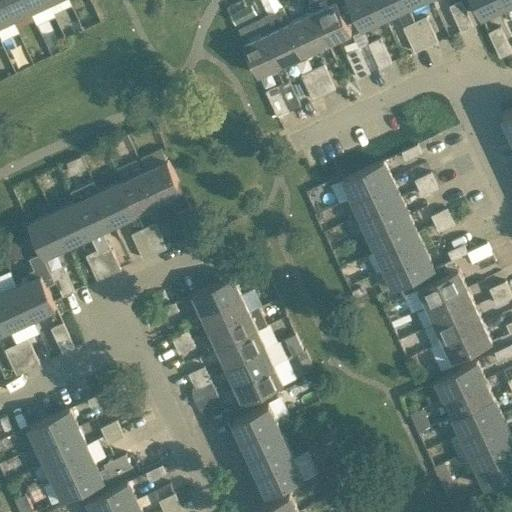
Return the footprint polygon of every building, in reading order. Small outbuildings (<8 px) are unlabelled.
[(0,0),(0,21),(12,16),(4,0),(0,0)] [(30,7),(26,0),(4,0),(12,16),(30,7)] [(309,0),(314,8),(328,40),(352,29),(348,21),(357,16),(350,0),(309,0)] [(362,25),(385,14),(378,0),(350,0),(357,16),(362,25)] [(378,0),(385,14),(408,3),(406,0),(378,0)] [(473,22),(462,0),(456,0),(450,3),(462,28),(473,22)] [(475,0),(481,14),(505,3),(503,0),(475,0)] [(438,5),(428,10),(439,35),(450,30),(438,5)] [(328,40),(314,8),(291,19),(305,51),(328,40)] [(427,14),(416,19),(427,44),(439,39),(427,14)] [(240,28),(246,40),(244,41),(259,72),(283,61),(268,30),(262,17),(240,28)] [(305,51),(291,19),(268,30),(283,61),(305,51)] [(416,49),(427,44),(416,19),(404,24),(416,49)] [(489,30),(491,34),(501,55),(511,49),(511,47),(501,24),(489,30)] [(59,50),(69,45),(64,34),(54,39),(59,50)] [(381,35),(369,41),(381,65),(393,60),(381,35)] [(359,45),(348,51),(359,76),(371,70),(359,45)] [(324,62),(313,67),(324,92),(336,86),(324,62)] [(313,97),(324,92),(313,67),(302,72),(313,97)] [(278,83),(267,88),(278,113),(290,108),(278,83)] [(418,141),(403,148),(406,157),(422,150),(418,141)] [(144,167),(159,199),(183,188),(168,156),(144,167)] [(344,176),(352,194),(393,175),(384,157),(344,176)] [(137,210),(159,199),(144,167),(122,178),(137,210)] [(416,177),(419,185),(435,177),(431,170),(416,177)] [(401,193),(393,175),(352,194),(361,212),(401,193)] [(435,177),(419,185),(423,193),(439,185),(435,177)] [(99,188),(94,178),(72,189),(91,231),(114,220),(99,188)] [(122,178),(99,188),(114,220),(137,210),(122,178)] [(74,199),(53,209),(68,242),(91,231),(72,189),(70,189),(74,199)] [(361,212),(369,230),(410,211),(401,193),(361,212)] [(202,229),(190,204),(179,210),(190,234),(202,229)] [(432,213),(436,221),(452,214),(448,205),(432,213)] [(44,253),(68,242),(53,209),(29,220),(36,234),(44,253)] [(418,229),(410,211),(369,230),(378,248),(418,229)] [(455,221),(452,214),(436,221),(439,228),(455,221)] [(156,220),(144,226),(156,250),(167,245),(156,220)] [(144,256),(156,250),(144,226),(133,231),(144,256)] [(418,229),(378,248),(386,266),(426,247),(418,229)] [(18,239),(17,239),(3,246),(10,261),(24,254),(18,239)] [(465,241),(449,248),(453,257),(468,249),(465,241)] [(110,242),(98,247),(110,272),(121,266),(110,242)] [(98,277),(110,272),(98,247),(87,252),(98,277)] [(426,247),(386,266),(394,284),(399,282),(435,265),(434,263),(426,247)] [(57,303),(48,285),(47,283),(56,279),(42,249),(30,255),(35,266),(27,269),(31,277),(19,282),(33,314),(57,303)] [(493,250),(477,257),(481,265),(497,258),(493,250)] [(429,302),(468,284),(459,265),(455,268),(449,256),(434,263),(435,265),(399,282),(404,292),(420,284),(429,302)] [(64,263),(52,269),(64,293),(75,288),(64,263)] [(0,286),(17,280),(12,267),(0,272),(0,286)] [(193,291),(202,309),(242,291),(234,272),(193,291)] [(490,286),(494,293),(510,286),(506,278),(490,286)] [(0,303),(10,325),(33,314),(19,282),(0,290),(0,303)] [(358,301),(370,295),(364,283),(352,289),(358,301)] [(429,302),(437,320),(476,302),(468,284),(429,302)] [(253,286),(242,291),(202,309),(210,327),(251,309),(260,304),(262,303),(253,286)] [(511,291),(510,286),(494,293),(498,301),(511,294),(511,291)] [(176,300),(160,307),(164,315),(179,308),(176,300)] [(446,338),(485,320),(476,302),(437,320),(446,338)] [(0,329),(10,325),(0,303),(0,329)] [(219,345),(259,326),(268,322),(260,304),(251,309),(210,327),(219,345)] [(75,345),(64,320),(52,325),(64,350),(75,345)] [(493,338),(485,320),(446,338),(454,356),(493,338)] [(267,344),(259,326),(219,345),(227,363),(267,344)] [(173,335),(177,343),(192,336),(189,328),(173,335)] [(40,330),(31,334),(41,357),(50,353),(40,330)] [(284,337),(292,355),(298,352),(304,349),(295,332),(284,337)] [(29,336),(17,341),(28,366),(40,361),(29,336)] [(192,336),(177,343),(180,351),(196,344),(192,336)] [(17,371),(28,366),(17,341),(6,347),(17,371)] [(511,343),(511,342),(496,349),(499,357),(511,351),(511,343)] [(227,363),(235,381),(275,362),(267,344),(227,363)] [(304,349),(298,352),(306,371),(314,367),(305,349),(304,349)] [(477,357),(459,366),(439,375),(447,393),(486,375),(477,357)] [(284,381),(275,362),(235,381),(244,399),(284,381)] [(193,379),(209,371),(205,363),(190,371),(193,379)] [(193,379),(197,386),(213,379),(209,371),(193,379)] [(455,411),(494,393),(486,375),(447,393),(455,411)] [(104,389),(89,396),(93,405),(108,397),(104,389)] [(494,393),(455,411),(464,429),(503,411),(494,393)] [(243,433),(279,416),(271,398),(234,415),(243,433)] [(206,407),(210,415),(226,407),(222,399),(206,407)] [(30,423),(39,441),(79,423),(71,404),(30,423)] [(503,411),(464,429),(472,448),(511,429),(503,411)] [(279,416),(243,433),(251,452),(288,435),(279,416)] [(102,424),(106,433),(121,425),(117,417),(102,424)] [(88,441),(79,423),(39,441),(47,460),(88,441)] [(125,433),(121,425),(106,433),(109,440),(125,433)] [(331,427),(322,432),(326,440),(335,435),(331,427)] [(480,466),(511,450),(511,431),(511,429),(472,448),(480,466)] [(251,452),(260,470),(296,453),(288,435),(251,452)] [(47,460),(56,478),(96,459),(88,441),(47,460)] [(489,484),(510,474),(511,472),(511,450),(480,466),(489,484)] [(64,496),(105,477),(132,464),(127,451),(105,461),(107,466),(100,468),(96,459),(56,478),(64,496)] [(296,453),(260,470),(268,488),(305,471),(296,453)] [(163,462),(147,469),(151,478),(166,470),(163,462)] [(90,496),(97,511),(101,511),(137,496),(129,478),(90,496)] [(258,511),(288,511),(299,507),(290,489),(255,506),(258,511)] [(160,498),(164,505),(179,498),(176,490),(160,498)] [(27,492),(16,497),(22,511),(31,511),(35,511),(27,492)] [(101,511),(144,511),(137,496),(101,511)] [(179,498),(164,505),(166,511),(170,511),(183,506),(179,498)]
